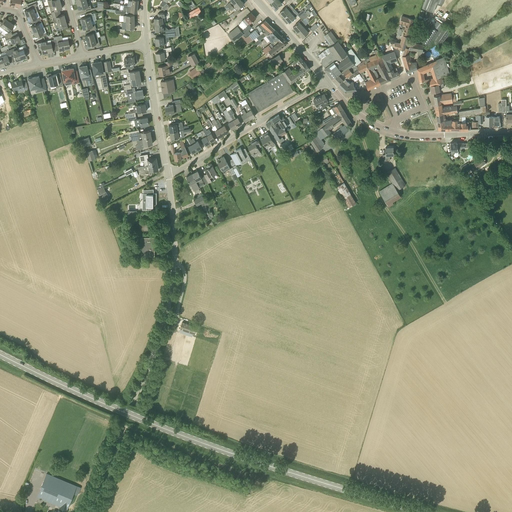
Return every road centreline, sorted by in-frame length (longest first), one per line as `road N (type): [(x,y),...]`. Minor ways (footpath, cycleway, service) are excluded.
road 1 (primary): [(428,511),(210,445),(0,353)]
road 2 (tertiary): [(88,511),(168,303),(174,228),(167,175)]
road 3 (residential): [(326,80),(167,175)]
road 4 (tertiary): [(167,175),(145,44)]
road 5 (tertiary): [(392,131),(511,132)]
